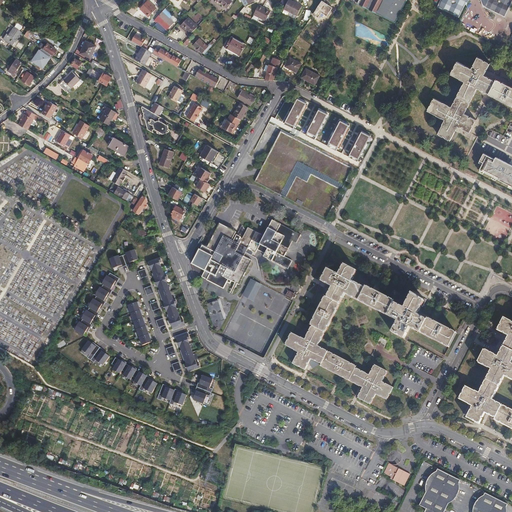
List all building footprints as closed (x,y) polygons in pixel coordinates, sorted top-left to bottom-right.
[(144,11),(149,16),(157,8),(148,0),(140,9),(143,12),(144,11)] [(302,6),(290,0),(288,0),(285,7),(284,9),(297,15),(302,6)] [(359,0),(357,3),(395,23),(406,0),(359,0)] [(511,0),(442,0),(439,7),(458,16),(466,0),(483,0),(486,6),(504,16),(511,0)] [(259,5),(254,15),(266,21),(271,11),(259,5)] [(162,12),(154,21),(157,23),(158,22),(167,30),(174,22),(162,12)] [(180,26),(190,35),(198,27),(188,18),(180,26)] [(7,34),(3,39),(13,45),(16,40),(16,41),(22,32),(14,26),(8,35),(7,34)] [(35,31),(30,27),(24,36),(29,40),(35,31)] [(52,42),(59,47),(61,44),(56,40),(57,39),(58,37),(51,32),(48,35),(47,34),(45,37),(52,42)] [(145,39),(136,34),(132,41),(141,46),(145,39)] [(231,37),(225,48),(240,56),(246,45),(231,37)] [(193,45),(204,55),(217,41),(214,39),(207,46),(199,39),(193,45)] [(86,41),(80,53),(91,58),(96,46),(86,41)] [(48,43),(46,46),(42,43),(39,46),(42,48),(51,55),(53,56),(57,50),(48,43)] [(152,53),(142,47),(135,59),(145,65),(145,64),(150,57),(152,53)] [(42,68),(51,55),(42,48),(35,58),(34,57),(32,60),(31,59),(30,62),(36,66),(37,65),(42,68)] [(290,57),(285,66),(297,73),(302,63),(290,57)] [(434,98),(427,111),(445,120),(442,125),(438,134),(450,141),(455,132),(458,127),(472,135),(477,123),(465,117),(478,93),(479,92),(477,88),(511,108),(511,90),(498,83),(495,83),(486,78),(492,68),(478,57),(471,71),(467,66),(457,62),(451,74),(460,79),(465,82),(463,85),(451,107),(448,106),(448,105),(443,103),(434,98)] [(76,58),(71,65),(78,69),(82,62),(76,58)] [(265,80),(273,81),(281,60),(274,58),(271,65),(269,65),(267,72),(265,80)] [(13,75),(22,63),(16,59),(8,71),(13,75)] [(89,76),(95,66),(90,62),(88,65),(91,67),(86,74),(89,76)] [(251,64),(246,73),(250,75),(255,66),(251,64)] [(189,66),(186,72),(190,74),(199,79),(202,73),(189,66)] [(23,73),(27,69),(25,67),(18,77),(17,79),(18,80),(23,73)] [(306,68),(301,78),(315,85),(320,76),(306,68)] [(152,75),(143,70),(136,82),(145,88),(152,75)] [(28,71),(21,81),(29,86),(35,77),(28,71)] [(72,71),(59,85),(67,93),(81,80),(72,71)] [(104,84),(107,86),(112,77),(104,72),(99,81),(104,84)] [(175,86),(168,97),(177,102),(183,90),(175,86)] [(242,91),(238,98),(251,106),(255,98),(242,91)] [(306,103),(297,98),(285,121),(295,126),(306,103)] [(49,101),(42,113),(51,118),(58,106),(49,101)] [(150,111),(159,116),(164,108),(155,103),(150,111)] [(194,103),(187,117),(195,122),(202,108),(194,103)] [(241,120),(248,107),(240,103),(233,116),(241,120)] [(148,130),(154,133),(153,130),(155,129),(163,134),(166,133),(167,132),(168,133),(169,131),(168,130),(169,129),(168,126),(160,121),(160,120),(159,119),(161,118),(159,116),(150,111),(142,106),(142,107),(143,112),(144,113),(143,114),(144,116),(144,117),(144,119),(145,119),(148,130)] [(113,120),(115,121),(119,114),(107,107),(99,121),(109,127),(113,120)] [(22,119),(19,125),(28,130),(34,119),(37,115),(27,110),(25,114),(22,119)] [(327,114),(318,110),(307,132),(315,137),(327,114)] [(225,119),(220,127),(232,133),(236,125),(225,119)] [(75,129),(73,133),(82,138),(90,126),(81,120),(75,129)] [(349,126),(339,121),(328,143),(337,148),(349,126)] [(303,141),(292,135),(280,128),(255,181),(330,223),(345,194),(359,169),(358,168),(316,147),(303,141)] [(69,138),(71,135),(62,130),(56,141),(65,146),(65,145),(69,138)] [(370,135),(361,131),(349,157),(358,160),(370,135)] [(43,139),(48,141),(51,136),(47,133),(43,139)] [(114,138),(109,147),(124,156),(129,146),(114,138)] [(211,163),(218,151),(207,145),(200,156),(211,163)] [(47,148),(44,152),(56,160),(59,155),(47,148)] [(165,149),(160,164),(169,168),(174,152),(165,149)] [(79,158),(74,165),(84,171),(93,156),(88,153),(88,152),(87,153),(83,150),(79,158)] [(495,159),(483,153),(478,162),(482,166),(479,170),(480,173),(511,189),(511,165),(507,163),(496,157),(495,159)] [(115,183),(120,186),(121,183),(122,183),(124,180),(123,179),(127,171),(120,167),(112,181),(115,183)] [(201,167),(196,176),(201,179),(207,183),(209,179),(208,178),(211,173),(201,167)] [(210,184),(207,183),(201,179),(196,187),(206,192),(210,184)] [(118,187),(115,193),(126,199),(130,194),(118,187)] [(182,192),(172,187),(168,195),(178,201),(182,192)] [(202,199),(194,194),(190,202),(198,206),(202,199)] [(143,196),(133,211),(139,214),(144,207),(145,208),(148,205),(146,204),(148,201),(146,198),(143,196)] [(172,214),(171,217),(179,222),(185,210),(176,205),(172,214)] [(195,265),(205,270),(202,275),(207,277),(206,280),(224,289),(227,282),(231,284),(231,281),(239,285),(244,277),(243,277),(252,261),(244,256),(248,249),(256,253),(257,250),(265,254),(264,256),(288,269),(292,261),(284,257),(292,241),(296,243),(301,235),(272,220),(264,236),(248,228),(242,239),(241,238),(241,237),(235,234),(236,232),(228,228),(219,223),(206,247),(202,245),(194,262),(195,265)] [(137,228),(134,234),(142,237),(148,236),(149,234),(137,228)] [(135,251),(126,255),(126,256),(129,265),(138,261),(135,251)] [(119,257),(110,260),(113,271),(123,267),(120,258),(119,257)] [(158,260),(148,264),(151,272),(152,272),(160,269),(161,268),(158,260)] [(355,401),(369,408),(374,397),(385,403),(392,391),(380,385),(386,374),(373,368),(367,378),(364,376),(354,371),(355,369),(316,349),(317,346),(318,346),(343,297),(346,298),(346,299),(396,324),(390,335),(402,342),(408,331),(447,351),(455,336),(426,321),(425,323),(415,317),(416,314),(417,315),(420,309),(421,310),(425,303),(421,301),(420,303),(409,297),(402,311),(392,306),(393,304),(364,289),(363,291),(353,285),(353,286),(350,284),(355,274),(342,267),(337,277),(325,272),(319,284),(330,290),(325,300),(323,299),(314,316),(308,328),(310,329),(305,339),(303,342),(299,340),(299,341),(290,336),(283,348),(293,353),(293,354),(297,356),(291,367),(303,373),(309,362),(319,367),(318,369),(358,389),(361,391),(355,401)] [(160,269),(152,272),(155,280),(164,277),(160,269)] [(145,270),(138,272),(141,279),(147,277),(145,270)] [(106,278),(116,283),(118,279),(108,274),(106,278)] [(154,281),(157,288),(158,288),(166,284),(167,284),(164,277),(155,280),(154,281)] [(106,278),(102,285),(111,291),(116,283),(106,278)] [(261,285),(252,280),(244,296),(253,301),(261,285)] [(166,284),(158,288),(161,296),(170,292),(166,284)] [(100,289),(109,294),(111,291),(102,285),(100,289)] [(151,286),(144,289),(147,295),(154,293),(151,286)] [(100,289),(95,296),(104,302),(109,294),(100,289)] [(295,298),(296,295),(289,291),(288,291),(288,292),(286,296),(286,297),(288,298),(292,300),(293,297),(294,298),(295,298)] [(161,296),(164,303),(173,300),(170,292),(161,296)] [(102,305),(104,302),(95,296),(93,300),(102,305)] [(93,300),(89,308),(98,313),(102,305),(93,300)] [(163,304),(166,312),(167,312),(176,309),(177,308),(173,300),(164,303),(163,304)] [(137,302),(128,306),(130,314),(139,311),(137,302)] [(157,302),(150,304),(153,311),(159,309),(157,302)] [(176,309),(167,312),(170,321),(179,318),(176,309)] [(139,311),(130,314),(133,322),(142,319),(139,311)] [(86,312),(82,320),(90,325),(95,317),(86,312)] [(172,330),(183,326),(180,317),(179,318),(170,321),(169,321),(172,330)] [(511,321),(504,318),(497,330),(508,336),(505,343),(498,357),(495,355),(484,349),(478,362),(488,368),(491,369),(479,393),(475,391),(466,386),(459,399),(469,404),(468,404),(473,406),(467,417),(479,424),(485,413),(495,418),(495,420),(511,428),(511,410),(492,400),(504,376),(511,379),(511,363),(511,361),(511,321)] [(142,319),(133,322),(136,331),(145,328),(142,319)] [(163,319),(156,322),(159,328),(166,326),(163,319)] [(80,323),(89,329),(90,325),(82,320),(80,323)] [(80,323),(75,332),(84,337),(89,329),(80,323)] [(145,328),(136,331),(139,339),(148,335),(145,328)] [(148,335),(139,339),(142,347),(151,344),(148,335)] [(187,337),(177,341),(179,348),(180,348),(189,345),(190,345),(187,337)] [(380,337),(377,344),(384,347),(387,341),(380,337)] [(96,346),(89,341),(81,351),(88,357),(91,354),(96,346)] [(180,348),(183,356),(192,352),(189,345),(180,348)] [(99,348),(96,346),(91,354),(94,356),(99,348)] [(173,347),(166,349),(169,356),(176,353),(173,347)] [(97,358),(102,350),(99,348),(94,356),(97,358)] [(110,356),(102,350),(97,358),(95,361),(103,367),(110,356)] [(192,352),(183,356),(186,363),(194,360),(192,352)] [(126,364),(119,359),(115,366),(113,370),(120,375),(122,371),(126,364)] [(184,364),(188,373),(198,369),(195,360),(194,360),(186,363),(184,364)] [(179,362),(172,365),(175,372),(182,369),(179,362)] [(137,370),(129,366),(125,373),(123,376),(130,381),(133,377),(137,370)] [(147,376),(140,372),(136,378),(133,382),(141,387),(142,385),(147,376)] [(213,380),(202,376),(199,386),(206,388),(210,390),(213,380)] [(158,382),(150,378),(145,386),(144,389),(151,394),(158,382)] [(175,390),(166,387),(163,395),(161,400),(170,403),(172,399),(175,390)] [(188,395),(178,391),(175,400),(173,404),(183,408),(188,395)] [(203,394),(196,392),(192,401),(204,406),(208,396),(203,394)] [(410,474),(389,463),(384,473),(391,477),(390,479),(404,486),(410,474)] [(461,480),(438,469),(434,478),(430,476),(426,485),(429,486),(419,505),(426,509),(425,511),(424,511),(444,511),(452,498),(455,499),(459,491),(456,489),(461,480)] [(503,511),(508,504),(485,493),(481,502),(478,500),(473,509),(477,510),(475,511),(503,511)]
